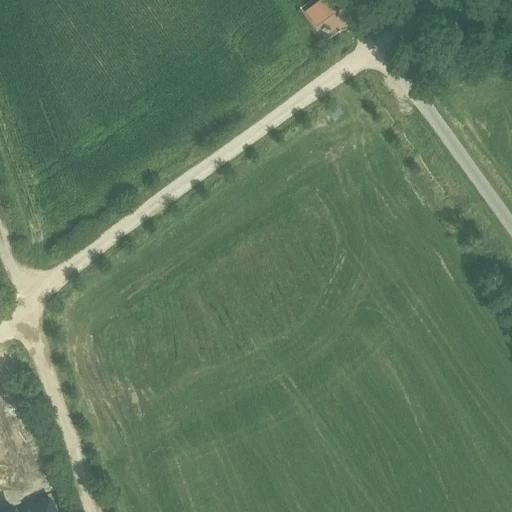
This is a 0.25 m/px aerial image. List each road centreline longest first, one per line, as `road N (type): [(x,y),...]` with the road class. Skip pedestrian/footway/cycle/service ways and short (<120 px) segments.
road 1 (unclassified): [(373,48),(51,282),(31,307),(28,340),(89,511)]
road 2 (unclassified): [(373,48),(511,236)]
road 3 (unclassified): [(373,48),(419,23),(511,16)]
